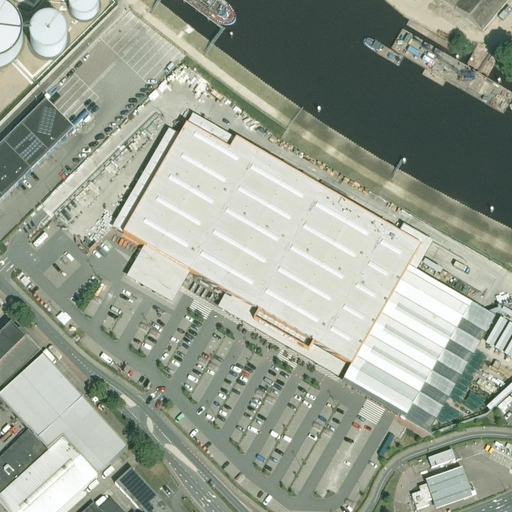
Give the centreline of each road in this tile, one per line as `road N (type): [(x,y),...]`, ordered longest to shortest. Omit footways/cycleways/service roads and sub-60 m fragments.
road 1 (unclassified): [(244,511),(144,407),(88,370)]
road 2 (unclassified): [(88,370),(218,511)]
road 3 (unclassified): [(88,370),(0,282)]
